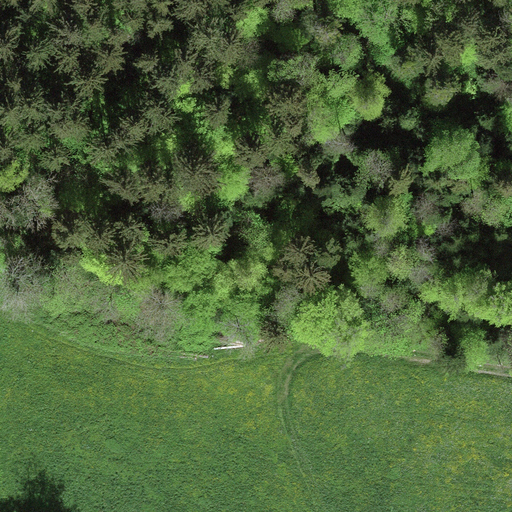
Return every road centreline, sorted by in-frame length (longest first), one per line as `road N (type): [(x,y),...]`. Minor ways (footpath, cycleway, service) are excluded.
road 1 (track): [(308,347),(0,295)]
road 2 (track): [(511,378),(308,347)]
road 3 (track): [(308,347),(293,366),(286,402),(328,511)]
